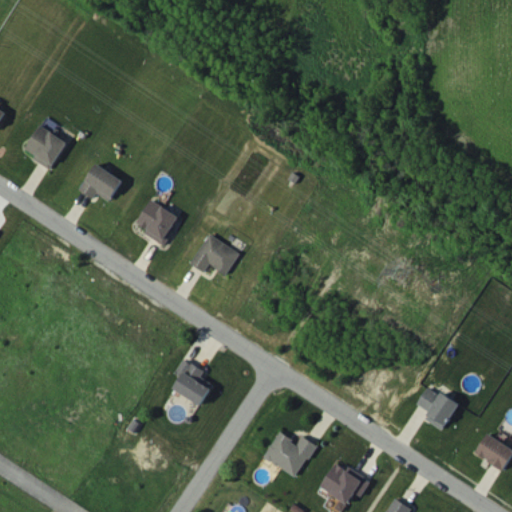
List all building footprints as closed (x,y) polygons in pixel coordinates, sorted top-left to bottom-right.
[(68,141),(41,124),(24,149),(51,167),(68,141)] [(95,197),(97,193),(112,200),(123,177),(94,163),(81,190),(95,197)] [(137,222),(147,228),(145,232),(164,244),(181,216),(152,198),(137,222)] [(241,252),(211,233),(192,263),(205,271),(211,264),(227,274),(241,252)] [(175,389),(203,404),(214,383),(202,377),(206,368),(185,357),(177,373),(181,375),(175,389)] [(445,429),(459,401),(427,386),(418,404),(429,410),(425,418),(445,429)] [(299,476),(317,443),(303,435),(299,442),(279,431),(265,457),(299,476)] [(476,452),(504,469),(511,455),(511,446),(489,432),(476,452)] [(321,486),(348,503),(356,492),(362,495),(371,482),(338,460),(321,486)] [(386,511),(410,511),(413,506),(395,496),(386,511)]
